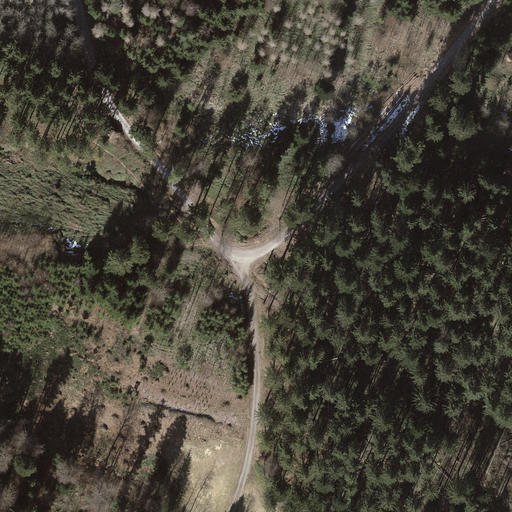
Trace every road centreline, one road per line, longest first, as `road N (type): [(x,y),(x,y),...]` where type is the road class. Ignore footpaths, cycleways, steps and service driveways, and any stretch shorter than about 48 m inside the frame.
road 1 (track): [(496,0),(323,205),(268,248),(241,258)]
road 2 (track): [(203,222),(97,76),(76,0)]
road 3 (track): [(228,511),(250,440),(248,285)]
